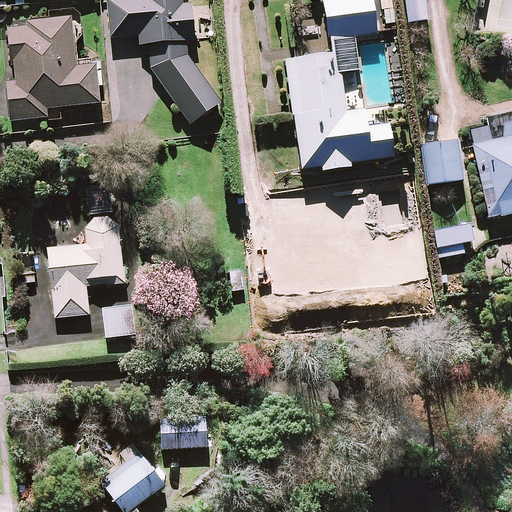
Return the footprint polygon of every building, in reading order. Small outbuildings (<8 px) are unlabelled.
[(111,0),(107,0),(109,35),(139,37),(139,47),(148,50),(150,68),(189,126),(219,105),(187,58),(186,44),(193,43),(191,6),(180,7),(177,0),(111,0)] [(376,36),(370,0),(326,0),(320,1),(329,55),(285,62),(301,171),(321,168),(321,173),(350,169),(349,165),(393,158),(388,124),(366,127),(364,111),(346,114),(340,74),(359,71),(354,39),(376,36)] [(75,68),(71,20),(7,25),(12,84),(7,84),(10,122),(47,119),(46,110),(99,105),(96,67),(75,68)] [(511,214),(511,113),(486,119),(488,127),(470,131),(487,219),(511,214)] [(462,182),(457,142),(423,146),(427,186),(462,182)] [(124,284),(115,188),(85,191),(90,246),(48,250),(54,319),(88,316),(86,288),(124,284)] [(472,243),(469,227),(434,233),(439,259),(463,255),(461,245),(472,243)] [(133,337),(131,307),(103,309),(105,339),(133,337)] [(206,449),(206,418),(162,418),(162,449),(206,449)] [(100,482),(124,511),(141,511),(137,507),(165,484),(133,444),(119,454),(125,462),(100,482)]
